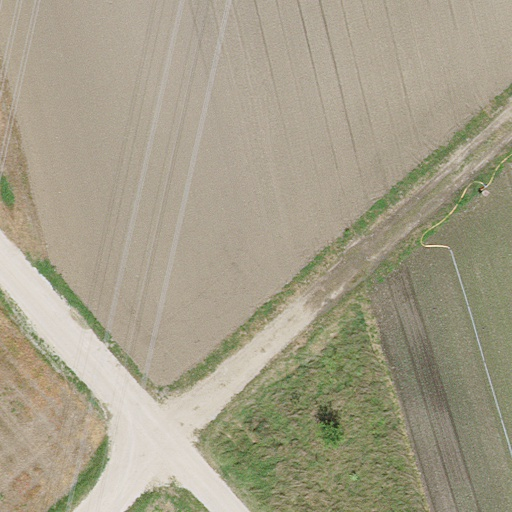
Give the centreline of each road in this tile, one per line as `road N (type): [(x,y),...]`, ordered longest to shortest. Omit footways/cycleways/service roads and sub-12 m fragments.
road 1 (track): [(95,511),(511,130)]
road 2 (track): [(0,266),(221,511)]
